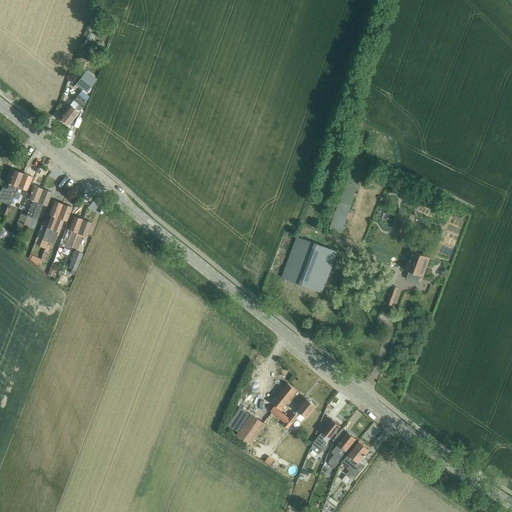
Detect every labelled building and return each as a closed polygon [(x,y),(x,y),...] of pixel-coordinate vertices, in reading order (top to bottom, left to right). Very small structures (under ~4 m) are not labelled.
[(86,71),(76,85),(87,93),(97,80),(86,71)] [(84,101),(88,96),(81,91),(81,90),(81,91),(73,100),(69,105),(59,117),(68,125),(85,102),(84,101)] [(355,156),(346,183),(330,229),(341,233),(366,161),(355,156)] [(23,173),(14,170),(9,184),(10,184),(7,190),(2,188),(0,193),(0,201),(11,205),(13,198),(23,173)] [(14,207),(22,188),(26,190),(31,177),(23,173),(13,198),(11,205),(10,206),(14,207)] [(27,216),(24,225),(28,226),(43,189),(34,185),(29,199),(33,201),(27,216)] [(43,189),(28,226),(32,228),(41,204),(45,206),(51,192),(43,189)] [(47,228),(42,240),(48,242),(63,204),(54,201),(49,214),(52,215),(48,227),(47,228)] [(63,204),(48,242),(54,244),(63,220),(66,221),(71,208),(63,204)] [(83,218),(82,218),(74,215),(68,229),(72,230),(66,245),(72,247),(83,218)] [(393,228),(404,232),(408,220),(397,217),(393,228)] [(72,247),(76,249),(82,234),(87,236),(92,222),(83,218),(72,247)] [(57,252),(61,253),(66,241),(62,239),(57,252)] [(302,285),(321,292),(336,251),(303,239),(287,280),(302,285)] [(69,268),(76,270),(82,253),(75,251),(69,268)] [(407,278),(408,280),(416,283),(418,282),(421,276),(423,276),(430,257),(412,251),(405,270),(409,271),(407,278)] [(58,253),(56,260),(62,262),(64,255),(58,253)] [(41,259),(32,255),(30,260),(38,266),(41,259)] [(50,272),(57,276),(62,265),(55,262),(50,272)] [(387,303),(392,304),(399,287),(394,285),(387,303)] [(273,402),(282,409),(298,390),(288,383),(273,402)] [(306,417),(316,406),(307,398),(295,413),(294,412),(284,425),(288,429),(292,424),(301,413),(306,417)] [(238,435),(251,444),(265,424),(251,415),(238,435)] [(331,439),(341,426),(327,415),(320,425),(324,429),(313,442),(310,449),(317,454),(322,449),(321,449),(330,438),(331,439)] [(356,439),(352,435),(347,432),(347,433),(342,429),(333,440),(338,444),(337,445),(342,448),(334,459),(328,455),(324,466),(334,474),(340,464),(338,462),(356,439)] [(352,452),(342,463),(350,470),(347,474),(354,480),(365,466),(359,462),(369,449),(360,442),(352,452)]
